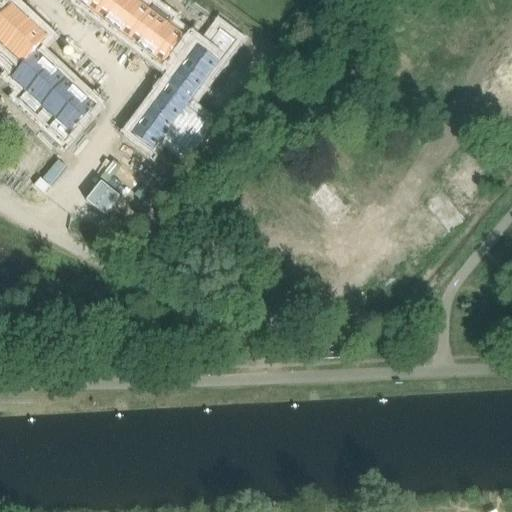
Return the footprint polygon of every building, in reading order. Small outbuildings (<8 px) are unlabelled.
[(80,0),(79,3),(84,7),(87,9),(97,16),(109,0),(80,0)] [(109,0),(97,16),(105,23),(106,23),(109,25),(113,29),(134,0),(109,0)] [(136,0),(134,0),(113,29),(117,32),(118,32),(121,34),(129,41),(152,11),(151,11),(149,9),(149,10),(146,7),(136,0)] [(12,6),(0,19),(0,44),(4,48),(5,49),(6,50),(31,23),(27,19),(24,17),(24,16),(12,6)] [(152,11),(129,41),(138,47),(142,50),(141,50),(146,53),(168,23),(169,24),(172,20),(168,18),(163,14),(160,12),(157,9),(154,7),(151,11),(152,11)] [(205,8),(200,14),(210,21),(215,15),(205,7),(205,8)] [(5,49),(0,54),(0,57),(1,59),(1,58),(15,71),(16,73),(17,73),(36,52),(37,53),(39,51),(49,40),(49,39),(38,29),(37,29),(34,26),(31,23),(6,50),(5,49)] [(168,23),(146,53),(150,56),(153,59),(164,66),(164,67),(185,38),(186,37),(183,35),(179,32),(176,30),(170,25),(169,24),(168,23)] [(193,54),(176,76),(198,93),(200,91),(200,90),(208,79),(209,79),(211,76),(210,76),(216,68),(217,68),(221,63),(234,45),(237,42),(220,30),(218,33),(205,51),(199,46),(198,47),(195,51),(193,54)] [(511,32),(508,32),(501,62),(511,64),(511,32)] [(16,73),(11,79),(14,82),(14,81),(17,84),(17,85),(19,87),(19,86),(24,91),(26,93),(51,66),(48,63),(47,63),(44,60),(37,53),(36,52),(17,73),(16,73)] [(26,93),(19,100),(27,107),(30,110),(36,115),(42,108),(41,107),(66,80),(59,73),(58,73),(55,70),(51,66),(26,93)] [(157,102),(154,106),(197,138),(209,123),(205,120),(205,121),(187,107),(196,95),(198,93),(176,76),(159,98),(160,99),(157,102)] [(66,80),(41,107),(42,108),(44,109),(47,112),(49,114),(54,119),(56,120),(56,121),(82,94),(78,90),(77,90),(74,88),(74,87),(66,80)] [(227,85),(220,94),(226,99),(233,89),(227,85)] [(56,120),(49,128),(52,130),(57,135),(66,143),(97,108),(89,100),(88,100),(85,98),(85,97),(82,94),(56,121),(56,120)] [(220,94),(212,104),(219,109),(226,99),(220,94)] [(148,113),(131,136),(153,153),(156,149),(155,149),(164,137),(182,151),(186,154),(197,138),(154,106),(151,110),(149,113),(148,113)] [(4,117),(0,122),(0,124),(8,132),(8,131),(13,126),(4,117)] [(20,143),(29,151),(34,145),(26,137),(20,143)] [(34,145),(29,151),(38,159),(43,153),(34,145)] [(162,174),(157,180),(166,189),(171,183),(162,174)] [(387,191),(346,237),(333,226),(309,253),(346,285),(410,212),(387,191)] [(428,205),(449,227),(461,216),(440,193),(428,205)]
